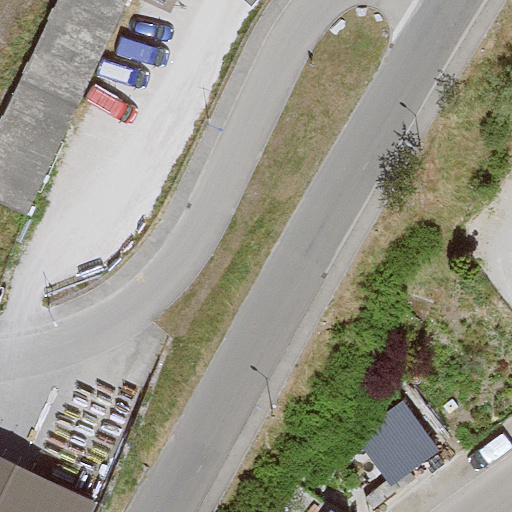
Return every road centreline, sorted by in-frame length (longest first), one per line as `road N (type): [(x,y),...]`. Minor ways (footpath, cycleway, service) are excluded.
road 1 (residential): [(170,511),(333,200),(455,0)]
road 2 (residential): [(0,345),(131,305),(171,258),(316,0)]
